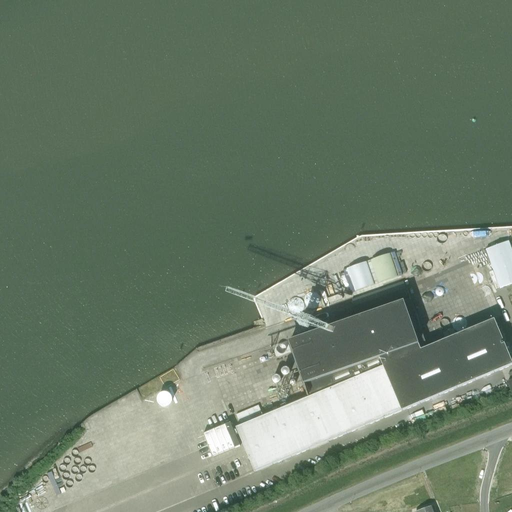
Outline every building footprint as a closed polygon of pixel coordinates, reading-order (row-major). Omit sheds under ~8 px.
[(500,288),(511,283),(511,251),(508,242),(486,250),(500,288)] [(357,314),(408,296),(403,282),(352,300),(357,314)] [(402,411),(511,365),(511,361),(494,320),(427,348),(410,300),(290,342),(305,384),(306,384),(311,396),(237,428),(255,472),(402,410),(402,411)] [(258,406),(236,415),(240,425),(262,415),(258,406)] [(231,423),(203,434),(213,457),(240,446),(231,423)]
